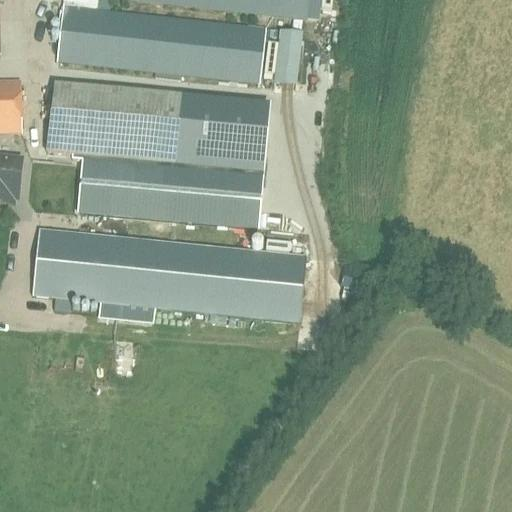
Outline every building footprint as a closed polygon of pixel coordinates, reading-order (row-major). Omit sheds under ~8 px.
[(117,0),(307,21),(308,0),(62,0),(62,9),(63,9),(57,63),(260,85),(266,31),(110,14),(111,0),(117,0)] [(302,37),(279,34),(277,56),(299,59),(302,37)] [(0,135),(23,134),(20,81),(0,81),(0,135)] [(48,153),(144,164),(174,167),(180,106),(151,103),(55,92),(48,153)] [(22,151),(0,148),(0,203),(0,199),(17,201),(22,151)] [(259,233),(264,176),(71,159),(71,163),(81,164),(77,216),(259,233)] [(32,299),(299,326),(305,260),(39,233),(32,299)]
